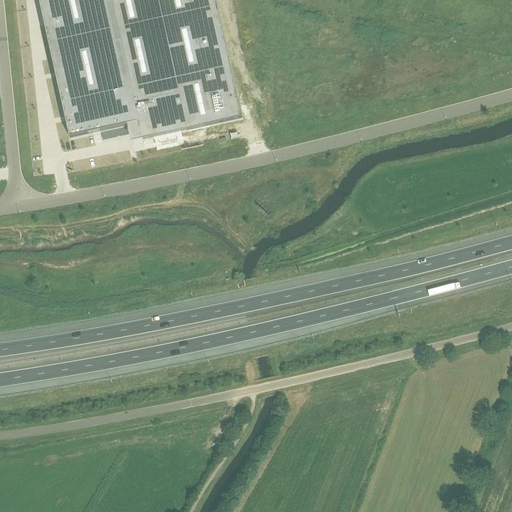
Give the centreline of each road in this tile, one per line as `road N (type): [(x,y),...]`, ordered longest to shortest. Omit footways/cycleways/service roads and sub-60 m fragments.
road 1 (motorway): [(0,381),(216,342),(511,266)]
road 2 (unclassified): [(0,434),(252,390),(511,326)]
road 3 (motorway): [(511,242),(343,286),(0,350)]
road 4 (unclassified): [(511,95),(335,143),(16,207)]
road 5 (unclassified): [(0,22),(16,207)]
